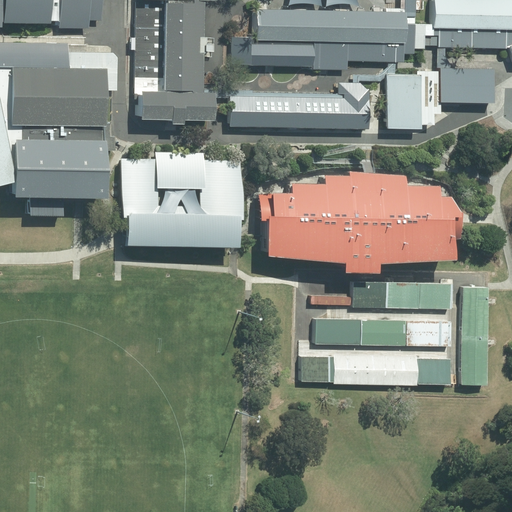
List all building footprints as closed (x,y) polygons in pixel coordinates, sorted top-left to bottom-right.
[(2,0),(2,5),(2,23),(6,23),(6,0),(51,0),(51,23),(61,23),(61,0),(2,0)] [(31,0),(6,0),(6,23),(31,23),(31,0)] [(51,0),(31,0),(31,23),(51,23),(51,0)] [(61,0),(61,23),(61,28),(91,29),(91,0),(61,0)] [(317,58),(317,69),(341,70),(341,61),(399,62),(399,54),(406,54),(406,50),(416,50),(417,36),(433,36),(433,47),(499,48),(511,43),(511,30),(484,30),(452,29),(424,29),(424,26),(406,25),(407,0),(393,0),(393,14),(370,13),(370,43),(345,43),(291,42),(262,41),(262,57),(283,57),(317,58)] [(282,0),(282,4),(279,9),(285,7),(293,5),(300,5),(309,7),(316,8),(314,0),(282,0)] [(319,0),(319,4),(318,7),(316,10),(321,8),(329,7),(336,7),(344,7),(351,8),(355,9),(352,3),(350,0),(319,0)] [(452,0),(425,0),(424,26),(424,29),(430,28),(452,29),(452,0)] [(484,0),(452,0),(452,29),(484,30),(484,0)] [(511,0),(484,0),(484,30),(511,30),(511,0)] [(166,3),(131,2),(129,94),(163,94),(191,95),(194,3),(166,3)] [(291,13),(247,12),(247,34),(247,41),(262,41),(291,42),(291,13)] [(345,14),(291,13),(291,42),(345,43),(345,14)] [(370,13),(345,14),(345,43),(370,43),(370,13)] [(247,34),(227,34),(227,66),(262,66),(262,57),(262,41),(247,41),(247,34)] [(511,43),(499,48),(506,66),(511,63),(511,43)] [(53,46),(0,45),(0,71),(53,72),(53,54),(53,46)] [(53,54),(53,72),(95,72),(95,92),(111,92),(112,59),(109,55),(53,54)] [(283,57),(262,57),(262,66),(283,66),(283,57)] [(317,58),(283,57),(283,66),(303,67),(303,69),(317,69),(317,58)] [(485,71),(430,70),(430,103),(485,104),(485,71)] [(53,72),(0,71),(0,129),(12,129),(95,130),(95,92),(95,72),(53,72)] [(415,76),(380,75),(378,132),(413,133),(415,76)] [(360,130),(360,84),(336,84),(336,98),(335,129),(360,130)] [(163,94),(129,94),(128,122),(163,122),(163,94)] [(191,95),(163,94),(163,122),(200,123),(200,95),(191,95)] [(279,98),(222,97),(222,128),(279,129),(279,98)] [(336,98),(279,98),(279,129),(335,129),(336,98)] [(0,144),(11,144),(12,129),(0,129),(0,144)] [(95,130),(12,129),(11,144),(91,145),(95,145),(95,130)] [(11,144),(0,144),(0,199),(21,200),(54,200),(91,200),(91,145),(11,144)] [(138,153),(138,158),(137,187),(162,188),(162,153),(138,153)] [(198,153),(162,153),(162,188),(193,189),(197,160),(198,153)] [(138,158),(113,158),(112,187),(137,187),(138,158)] [(233,161),(197,160),(193,189),(229,190),(233,161)] [(309,222),(325,222),(324,266),(324,274),(357,275),(358,266),(358,224),(392,225),(418,225),(435,226),(441,226),(440,222),(441,218),(423,217),(388,216),(369,216),(372,175),(370,175),(365,174),(359,174),(338,172),(338,176),(333,214),(308,214),(274,213),(277,194),(253,194),(252,217),(252,221),(282,221),(309,222)] [(394,177),(372,175),(369,216),(388,216),(393,186),(394,177)] [(311,185),(308,214),(333,214),(338,176),(312,176),(311,185)] [(278,184),(277,194),(274,213),(308,214),(311,185),(278,184)] [(425,186),(393,186),(388,216),(423,217),(425,197),(425,186)] [(137,187),(112,187),(112,213),(137,214),(137,187)] [(229,190),(193,189),(193,208),(195,215),(224,216),(224,221),(229,221),(229,190)] [(436,199),(425,197),(423,217),(441,218),(440,222),(441,226),(435,226),(435,240),(448,240),(448,219),(448,214),(444,214),(436,199)] [(54,200),(21,200),(21,218),(54,218),(54,200)] [(137,214),(112,213),(111,241),(110,245),(119,246),(136,246),(137,214)] [(162,214),(137,214),(136,246),(161,247),(162,214)] [(183,215),(162,214),(161,247),(182,247),(183,215)] [(224,216),(195,215),(183,215),(182,247),(223,248),(224,221),(224,216)] [(251,257),(278,260),(282,221),(252,221),(251,257)] [(278,260),(306,262),(309,222),(282,221),(278,260)] [(324,266),(325,222),(309,222),(306,262),(324,266)] [(392,225),(358,224),(358,266),(390,263),(392,225)] [(392,225),(390,263),(416,262),(418,225),(392,225)] [(418,225),(416,262),(434,261),(435,240),(435,226),(418,225)] [(386,283),(354,282),(353,307),(386,308),(386,283)] [(420,284),(386,283),(386,308),(420,309),(420,284)] [(451,284),(420,284),(420,309),(450,310),(451,284)] [(489,288),(463,287),(462,336),(488,337),(489,288)] [(316,344),(361,345),(361,320),(316,319),(316,344)] [(361,345),(407,346),(407,321),(361,320),(361,345)] [(407,346),(452,347),(452,321),(407,321),(407,346)] [(488,337),(462,336),(461,385),(488,386),(488,337)] [(334,357),(302,357),(302,382),(333,382),(334,357)] [(376,357),(334,357),(333,382),(375,383),(376,357)] [(418,358),(376,357),(375,383),(417,384),(418,358)] [(451,359),(418,358),(417,384),(450,384),(451,359)]
